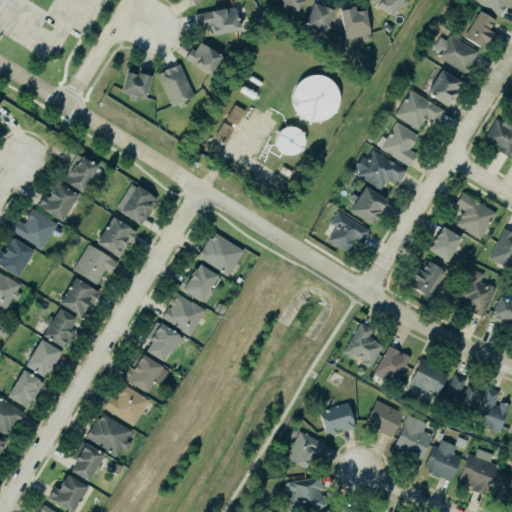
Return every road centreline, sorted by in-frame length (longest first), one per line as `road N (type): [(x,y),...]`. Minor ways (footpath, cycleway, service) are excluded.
road 1 (tertiary): [(511,363),(366,292),(0,59)]
road 2 (residential): [(1,511),(200,191)]
road 3 (residential): [(511,58),(366,292)]
